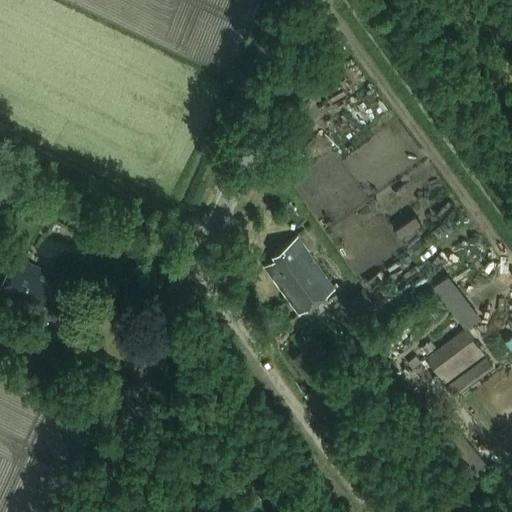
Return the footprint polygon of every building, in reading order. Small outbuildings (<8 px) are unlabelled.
[(299,311),(331,287),(295,238),(273,254),(275,257),(264,265),(299,311)] [(0,294),(54,320),(67,292),(60,289),(64,279),(14,257),(0,287),(0,294)] [(434,284),(469,326),(484,313),(449,272),(434,284)] [(357,321),(376,308),(361,288),(343,301),(357,321)] [(435,315),(441,302),(430,297),(423,310),(435,315)] [(466,328),(426,357),(446,385),(486,356),(466,328)] [(296,364),(309,381),(322,372),(309,354),(296,364)]
